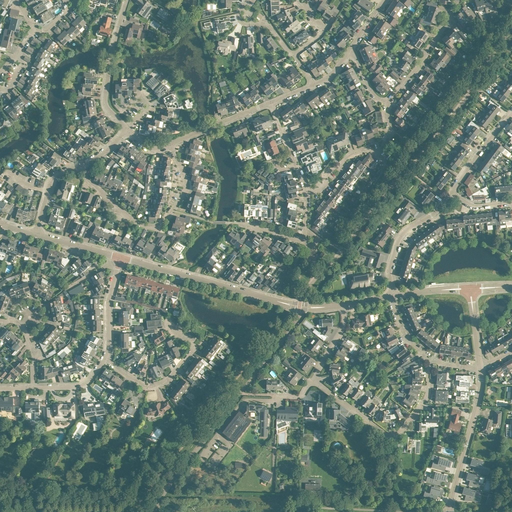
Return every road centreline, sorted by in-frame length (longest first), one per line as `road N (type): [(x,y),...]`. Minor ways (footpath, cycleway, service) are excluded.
road 1 (residential): [(81,165),(110,200),(154,227),(187,185),(170,145)]
road 2 (unclassified): [(305,307),(120,258)]
road 3 (residential): [(430,360),(427,396),(393,436),(310,379)]
road 4 (residential): [(104,360),(145,387),(170,379),(195,349),(165,320)]
road 5 (unclassified): [(480,366),(449,511)]
road 6 (residential): [(305,190),(321,189),(325,172),(356,151),(376,155),(390,134),(385,103)]
road 7 (residential): [(128,130),(104,105),(127,0)]
road 8 (residential): [(452,190),(399,238),(392,295)]
road 9 (residential): [(385,103),(456,0)]
